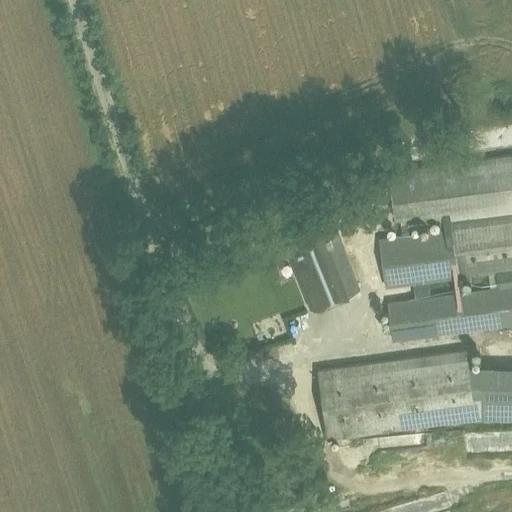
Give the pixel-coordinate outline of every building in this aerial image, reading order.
[(497,272),(511,269),(511,155),(502,157),(390,172),(396,219),(401,218),(402,223),(440,218),(442,231),(403,236),(380,239),(387,287),(414,283),(416,299),(389,302),(394,340),(511,323),(511,285),(499,288),(497,272)] [(284,239),(311,308),(361,289),(334,219),(284,239)] [(246,260),(219,272),(233,301),(260,288),(246,260)] [(470,369),(469,362),(468,350),(318,370),(327,439),(477,418),(470,369)] [(511,369),(470,369),(470,370),(477,418),(511,418),(511,369)] [(395,450),(433,442),(430,428),(392,437),(395,450)] [(343,450),(344,470),(367,469),(366,449),(343,450)]
